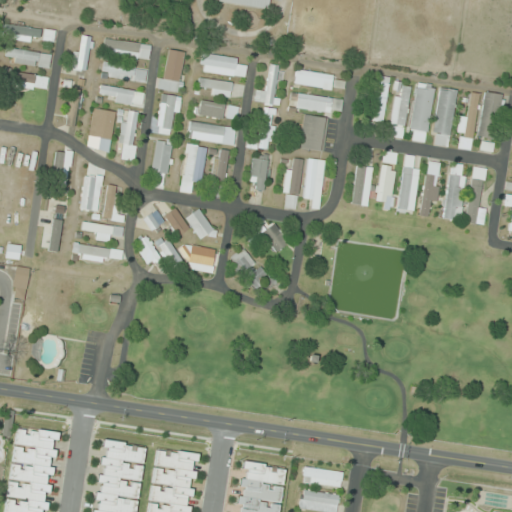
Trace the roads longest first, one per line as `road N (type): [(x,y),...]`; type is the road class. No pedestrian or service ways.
road 1 (secondary): [(511,467),(0,388)]
road 2 (residential): [(166,39),(109,406)]
road 3 (residential): [(0,131),(50,149),(142,202),(241,222),(341,219)]
road 4 (residential): [(124,310),(220,312),(276,294),(341,219)]
road 5 (residential): [(220,312),(265,66)]
road 6 (residential): [(35,236),(71,29)]
road 7 (residential): [(345,197),(511,221)]
road 8 (residential): [(341,219),(366,132),(366,79)]
